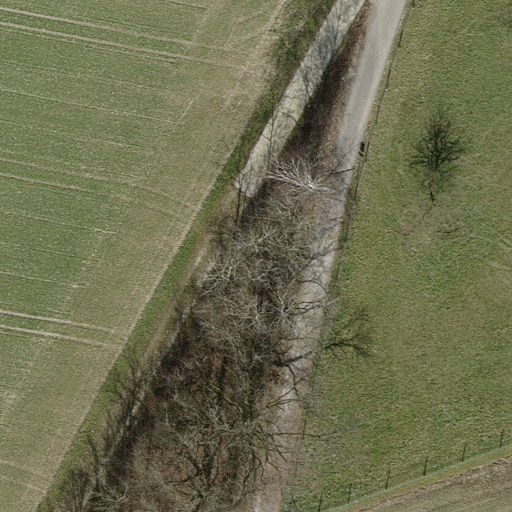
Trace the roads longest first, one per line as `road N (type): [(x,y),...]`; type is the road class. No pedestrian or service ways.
road 1 (track): [(77,511),(319,59),(376,0)]
road 2 (track): [(273,511),(379,0)]
